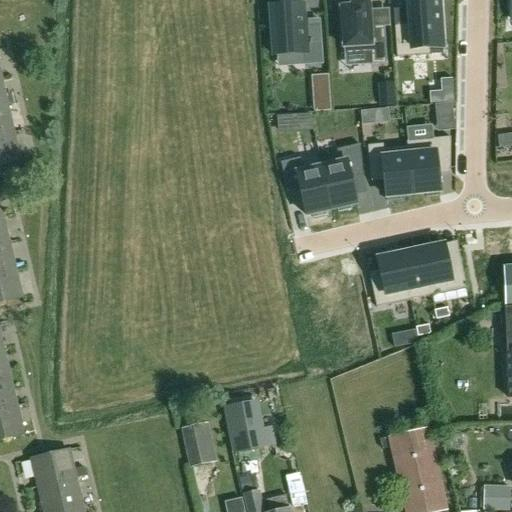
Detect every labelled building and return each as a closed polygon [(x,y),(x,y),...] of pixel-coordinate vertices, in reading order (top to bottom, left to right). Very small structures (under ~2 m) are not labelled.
[(407,0),(410,26),(394,27),(397,58),(430,56),(429,47),(443,46),(439,0),(407,0)] [(352,7),(341,8),(344,56),(370,54),(371,66),(387,65),(384,27),(370,28),(369,11),(369,2),(352,3),(352,7)] [(303,7),(271,9),(274,57),(277,57),(303,55),(304,66),(323,64),(320,25),(304,26),(304,21),(303,7)] [(313,92),(330,91),(330,77),(313,78),(313,92)] [(382,107),(393,106),(392,84),(380,85),(382,107)] [(456,118),(455,105),(437,106),(438,120),(456,118)] [(7,106),(0,107),(0,136),(14,134),(7,106)] [(374,125),(372,111),(362,111),(363,125),(374,125)] [(14,134),(0,136),(0,165),(20,161),(14,134)] [(511,134),(492,137),(494,149),(511,147),(511,134)] [(450,139),(407,142),(413,195),(426,194),(426,198),(440,196),(437,171),(450,170),(450,139)] [(384,144),(368,145),(371,177),(385,176),(387,202),(400,200),(400,196),(413,195),(407,142),(406,142),(407,147),(384,149),(384,144)] [(339,159),(321,163),(331,210),(337,208),(339,212),(352,209),(351,205),(357,204),(351,178),(363,175),(360,145),(337,150),(339,159)] [(300,159),(281,164),(288,193),(300,190),(306,216),(312,215),(313,219),(327,215),(326,211),(331,210),(321,163),(303,168),(300,159)] [(3,215),(0,215),(0,244),(9,242),(3,215)] [(0,273),(16,270),(9,242),(0,244),(0,273)] [(443,245),(422,250),(431,297),(467,289),(459,252),(445,255),(443,245)] [(422,250),(400,254),(410,301),(431,297),(422,250)] [(370,274),(369,274),(377,308),(410,301),(400,254),(378,259),(381,272),(370,274)] [(0,302),(22,297),(16,270),(0,273),(0,302)] [(449,317),(447,308),(434,311),(436,320),(449,317)] [(418,337),(431,334),(429,325),(416,328),(418,337)] [(4,352),(0,353),(0,382),(10,380),(4,352)] [(0,411),(17,407),(10,380),(0,382),(0,411)] [(266,428),(261,401),(227,408),(236,454),(270,447),(278,446),(274,427),(266,428)] [(0,440),(24,435),(17,407),(0,411),(0,440)] [(181,429),(190,469),(217,462),(207,423),(181,429)] [(437,511),(447,510),(428,428),(380,439),(382,448),(390,446),(405,511),(437,511)] [(291,442),(281,445),(283,452),(288,455),(293,454),(291,442)] [(33,460),(40,488),(77,479),(70,452),(33,460)] [(40,488),(45,511),(59,511),(83,506),(77,479),(40,488)] [(484,487),(483,511),(509,511),(511,488),(484,487)] [(263,511),(259,492),(244,495),(247,511),(263,511)] [(322,500),(327,511),(339,511),(332,496),(322,500)]
